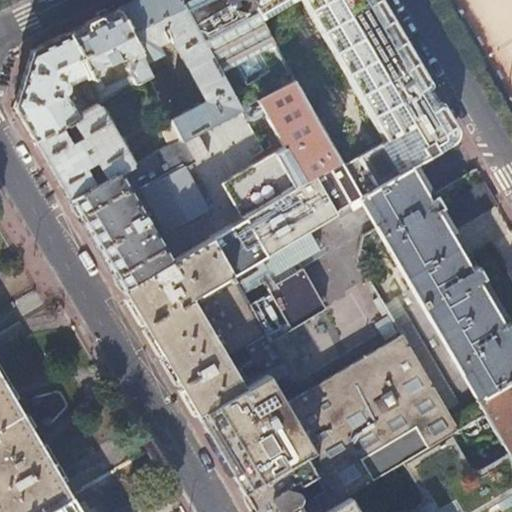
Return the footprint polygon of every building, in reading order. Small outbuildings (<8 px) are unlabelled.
[(179,140),(236,110),(177,0),(138,0),(116,11),(141,62),(159,53),(156,44),(175,35),(176,38),(175,42),(175,46),(200,93),(213,95),(214,98),(199,106),(198,103),(168,118),(179,140)] [(293,79),(253,11),(246,0),(177,0),(236,110),(242,106),(255,99),(293,79)] [(341,164),(360,196),(362,195),(408,168),(448,144),(450,127),(376,0),(246,0),(253,11),(273,0),(300,0),(382,140),(341,164)] [(92,22),(68,33),(87,74),(89,79),(95,92),(104,87),(98,75),(102,66),(121,57),(127,62),(125,69),(132,84),(147,76),(141,62),(116,11),(92,22)] [(13,108),(33,141),(77,115),(64,93),(67,89),(66,83),(87,74),(68,33),(31,51),(22,79),(13,108)] [(149,79),(160,102),(173,96),(161,73),(149,79)] [(91,108),(94,106),(100,102),(95,92),(89,79),(80,84),(91,108)] [(228,195),(242,219),(340,161),(293,79),(255,99),(278,139),(267,146),(273,155),(233,177),(228,195)] [(119,107),(112,96),(102,102),(108,113),(119,107)] [(68,199),(118,173),(130,166),(94,106),(91,108),(77,115),(33,141),(52,172),(68,199)] [(248,116),(242,106),(236,110),(179,140),(165,148),(154,153),(166,176),(140,191),(169,241),(193,228),(194,225),(191,219),(209,210),(183,165),(243,132),(238,121),(248,116)] [(165,148),(179,140),(168,118),(154,126),(165,148)] [(208,239),(264,335),(320,303),(297,262),(318,250),(306,228),(360,196),(341,164),(340,161),(242,219),(208,239)] [(362,195),(380,225),(426,199),(408,168),(362,195)] [(122,290),(170,262),(118,173),(68,199),(95,246),(122,290)] [(447,235),(497,206),(483,183),(440,208),(433,212),(447,235)] [(502,385),(511,379),(511,345),(507,338),(511,335),(511,329),(508,322),(507,323),(504,320),(499,323),(477,287),(483,284),(481,281),(482,280),(475,266),(474,267),(471,264),(466,266),(447,235),(433,212),(440,208),(432,195),(426,199),(380,225),(376,228),(397,265),(401,262),(422,298),(418,300),(422,308),(426,305),(457,358),(453,360),(457,367),(461,365),(481,398),(502,385)] [(225,358),(264,335),(208,239),(170,262),(122,290),(196,416),(243,388),(225,358)] [(350,268),(361,288),(370,283),(358,263),(350,268)] [(370,283),(361,288),(390,338),(399,333),(370,283)] [(431,372),(435,380),(446,373),(412,317),(396,327),(425,375),(431,372)] [(401,464),(448,435),(456,431),(400,336),(284,404),(313,451),(342,499),(346,496),(401,464)] [(284,404),(267,374),(243,388),(196,416),(220,457),(242,493),(302,457),(313,451),(284,404)] [(42,511),(69,496),(0,378),(0,511),(42,511)] [(511,401),(502,385),(481,398),(476,400),(506,453),(511,462),(511,401)] [(420,496),(467,468),(448,435),(401,464),(420,496)] [(480,511),(511,493),(511,462),(506,453),(478,471),(468,469),(467,468),(420,496),(418,505),(406,511),(480,511)] [(302,457),(242,493),(252,510),(252,511),(320,511),(322,511),(317,503),(309,508),(301,495),(318,485),(302,457)] [(483,511),(487,510),(511,495),(511,493),(480,511),(483,511)] [(80,511),(71,495),(69,496),(42,511),(80,511)] [(501,511),(511,506),(511,495),(487,510),(487,511),(490,511),(499,507),(501,511)] [(355,511),(346,496),(342,499),(322,511),(320,511),(355,511)]
